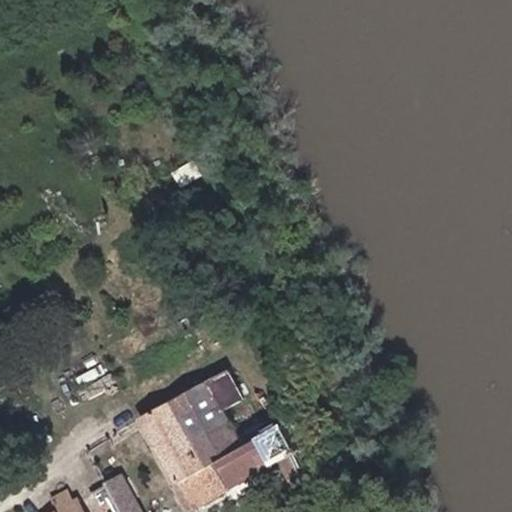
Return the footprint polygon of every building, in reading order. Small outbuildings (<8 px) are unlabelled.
[(247,435),(265,426),(239,379),(222,388),(247,435)] [(208,455),(247,435),(222,388),(182,408),(208,455)] [(194,511),(201,511),(285,466),(276,446),(265,426),(247,435),(208,455),(182,408),(152,423),(194,511)] [(14,488),(28,479),(17,465),(4,475),(14,488)] [(135,511),(119,483),(83,503),(76,492),(61,500),(66,511),(135,511)]
